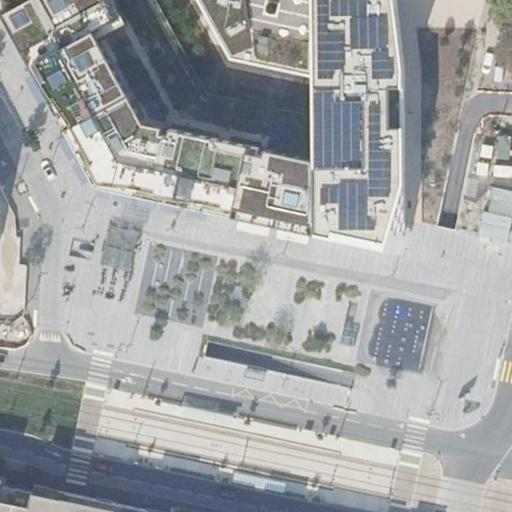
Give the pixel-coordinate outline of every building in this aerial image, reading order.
[(0,0),(0,15),(24,59),(93,188),(174,206),(216,215),(276,229),(314,237),(310,162),(146,124),(101,42),(125,27),(109,0),(0,0)] [(397,0),(196,0),(229,60),(310,78),(310,115),(310,162),(314,237),(383,253),(405,182),(405,69),(397,0)] [(457,306),(461,288),(364,269),(361,283),(375,286),(371,309),(377,310),(371,344),(415,352),(418,332),(435,335),(437,324),(453,327),(457,306)] [(204,352),(199,373),(320,402),(325,380),(204,352)] [(0,511),(151,511),(143,510),(97,501),(0,480),(0,511)]
